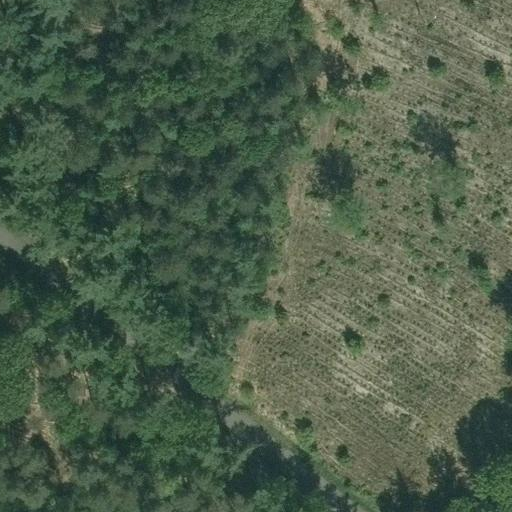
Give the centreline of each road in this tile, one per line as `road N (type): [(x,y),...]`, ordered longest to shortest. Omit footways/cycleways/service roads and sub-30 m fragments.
road 1 (unclassified): [(347,511),(0,230)]
road 2 (track): [(435,511),(484,485),(511,412)]
road 3 (track): [(17,0),(0,120)]
